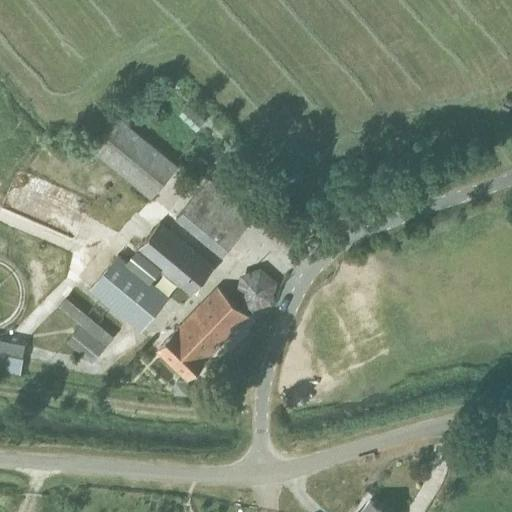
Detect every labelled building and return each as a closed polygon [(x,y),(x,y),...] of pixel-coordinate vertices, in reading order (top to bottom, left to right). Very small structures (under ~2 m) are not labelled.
[(89,147),(151,198),(178,165),(116,114),(89,147)] [(255,217),(208,178),(176,218),(222,256),(236,239),(255,217)] [(263,196),(269,202),(282,188),(276,182),(263,196)] [(160,222),(136,249),(191,294),(214,266),(160,222)] [(141,329),(168,296),(118,254),(90,288),(141,329)] [(157,349),(187,378),(221,343),(237,326),(248,315),(218,286),(157,349)] [(81,324),(71,341),(98,358),(113,336),(66,298),(60,305),(81,324)] [(0,367),(20,371),(23,357),(0,352),(0,367)] [(385,511),(372,501),(362,511),(385,511)]
